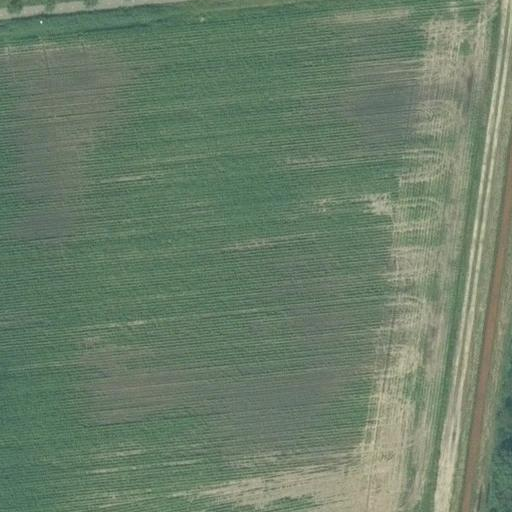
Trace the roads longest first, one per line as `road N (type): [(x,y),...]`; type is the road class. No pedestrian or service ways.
road 1 (track): [(438,511),(508,0)]
road 2 (track): [(484,511),(511,305)]
